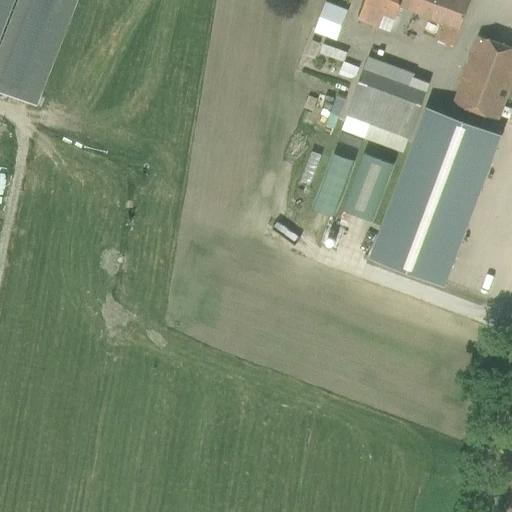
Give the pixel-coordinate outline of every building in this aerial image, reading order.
[(0,0),(0,92),(35,106),(75,0),(0,0)] [(365,0),(360,15),(358,20),(390,32),(400,8),(442,23),(436,40),(453,46),(470,0),(365,0)] [(313,32),(337,41),(349,11),(325,2),(313,32)] [(511,47),(478,35),(471,54),(453,103),(498,120),(511,82),(511,47)] [(323,43),(319,53),(343,62),(347,52),(323,43)] [(341,131),(407,151),(429,77),(363,57),(341,131)] [(505,135),(430,107),(373,259),(448,287),(505,135)] [(333,216),(353,161),(333,153),(313,209),(333,216)] [(365,154),(343,211),(372,221),(393,165),(365,154)]
